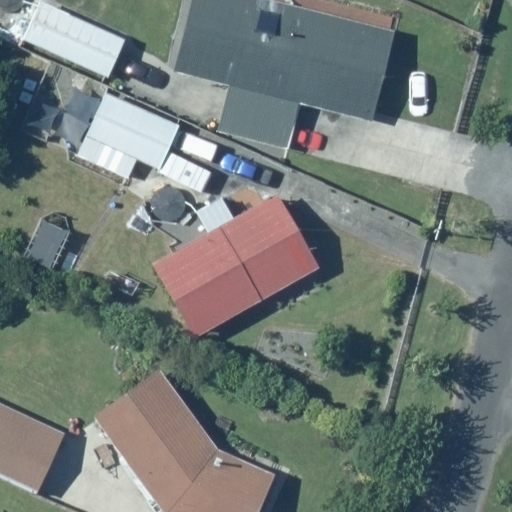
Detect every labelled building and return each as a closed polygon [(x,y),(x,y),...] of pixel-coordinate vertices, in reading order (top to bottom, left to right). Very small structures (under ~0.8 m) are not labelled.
[(124,42),(45,0),(40,0),(26,21),(8,12),(0,27),(0,38),(18,48),(25,35),(105,77),(124,42)] [(393,32),(265,0),(186,0),(170,69),(229,84),(219,127),(287,144),(297,104),(371,122),(393,32)] [(177,123),(98,90),(72,152),(130,176),(137,160),(158,169),(177,123)] [(152,259),(192,334),(315,263),(275,193),(231,218),(218,196),(190,212),(201,231),(152,259)] [(216,449),(155,366),(153,365),(99,409),(168,511),(252,511),(270,475),(216,449)] [(62,435),(0,407),(0,476),(36,493),(62,435)]
